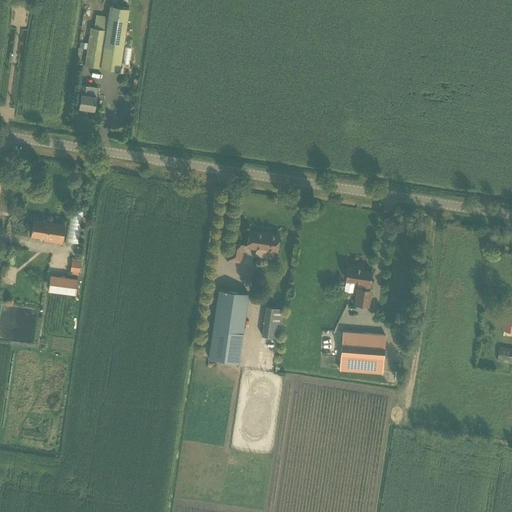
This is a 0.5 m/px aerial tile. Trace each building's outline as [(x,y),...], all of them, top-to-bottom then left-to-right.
[(119,71),(129,9),(110,6),(108,17),(96,15),(94,28),(91,28),(85,66),(119,71)] [(137,87),(137,79),(133,79),(133,83),(128,82),(128,85),(137,87)] [(79,107),(94,110),(96,96),(97,88),(89,86),(78,84),(77,94),(81,95),(79,107)] [(68,212),(67,242),(78,242),(79,212),(68,212)] [(62,243),(65,225),(33,220),(31,236),(44,238),(44,241),(62,243)] [(247,247),(276,252),(279,235),(249,230),(247,247)] [(226,261),(241,262),(242,243),(227,242),(226,261)] [(81,275),(82,259),(36,256),(35,272),(81,275)] [(368,290),(369,283),(371,272),(363,270),(363,266),(348,263),(346,280),(358,282),(355,305),(368,306),(370,291),(368,290)] [(75,295),(77,279),(50,275),(48,291),(75,295)] [(218,289),(208,358),(238,363),(248,293),(218,289)] [(264,320),(261,336),(279,338),(284,309),(271,307),(268,321),(264,320)] [(511,312),(505,311),(503,330),(511,331),(511,312)] [(384,347),(385,335),(342,331),(339,369),(382,373),(384,347)] [(497,360),(511,362),(511,358),(511,348),(499,347),(497,360)]
